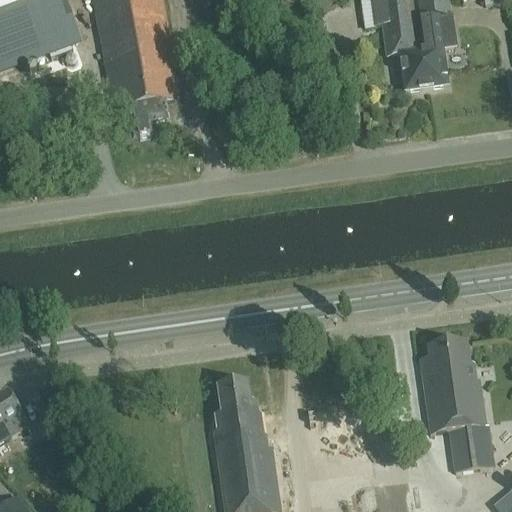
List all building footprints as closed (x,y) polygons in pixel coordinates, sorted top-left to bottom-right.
[(56,0),(0,0),(0,71),(78,41),(64,1),(58,4),(56,0)] [(165,106),(180,103),(161,0),(93,0),(111,99),(117,97),(120,113),(129,112),(134,137),(139,142),(149,140),(154,134),(153,128),(169,125),(165,106)] [(405,94),(426,91),(448,88),(443,50),(458,48),(456,34),(453,35),(448,0),(417,0),(424,42),(420,43),(417,43),(410,0),(379,0),(386,44),(389,43),(390,57),(400,55),(405,94)] [(324,174),(342,174),(342,163),(324,163),(324,174)] [(468,347),(449,350),(429,352),(431,362),(421,364),(432,437),(451,434),(457,476),(496,471),(490,428),(489,428),(483,384),(479,384),(477,367),(471,368),(468,347)] [(224,511),(281,511),(273,446),(269,447),(265,418),(261,419),(259,404),(252,405),(249,390),(219,394),(222,418),(217,419),(220,436),(214,437),(224,511)] [(0,448),(18,439),(22,436),(19,431),(15,424),(23,419),(7,393),(0,397),(0,448)] [(323,410),(310,412),(314,436),(327,434),(323,410)] [(45,474),(23,492),(40,511),(64,511),(71,506),(45,474)] [(216,505),(212,489),(198,493),(202,508),(216,505)] [(494,511),(509,511),(511,510),(511,495),(494,510),(494,511)] [(126,511),(117,500),(102,511),(126,511)]
